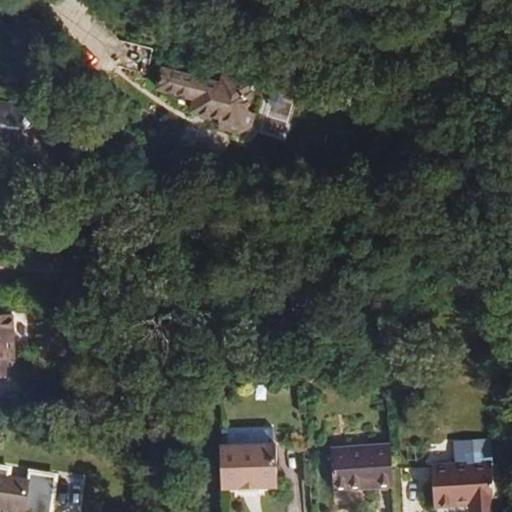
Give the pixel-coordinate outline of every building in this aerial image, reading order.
[(36,23),(10,10),(6,26),(30,44),(36,23)] [(213,78),(161,64),(155,87),(193,98),(189,110),(223,120),(221,126),(238,131),(252,124),(255,111),(246,108),(254,83),(215,72),(213,78)] [(0,144),(4,145),(6,132),(19,133),(22,117),(9,115),(11,103),(0,100),(0,144)] [(24,104),(11,103),(9,115),(22,117),(24,104)] [(19,133),(6,132),(4,145),(17,147),(19,133)] [(0,371),(15,371),(13,313),(0,313),(0,371)] [(279,485),(276,442),(219,444),(221,488),(279,485)] [(393,483),(391,442),(331,446),(333,487),(393,483)] [(495,500),(492,459),(434,462),(435,504),(468,502),(495,500)] [(0,508),(20,511),(53,511),(57,493),(31,488),(32,481),(12,477),(13,470),(0,467),(0,508)] [(470,511),(495,511),(495,500),(468,502),(468,511),(470,511)]
